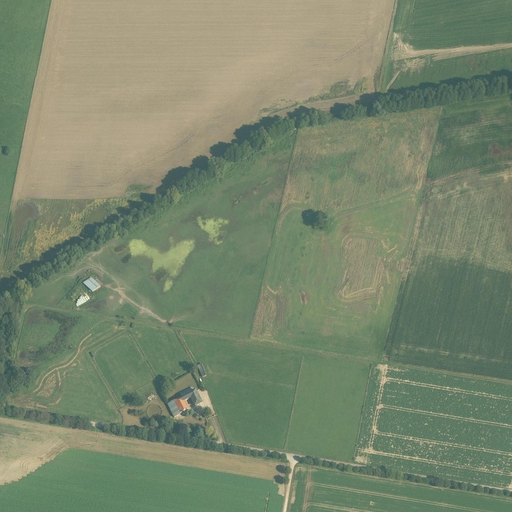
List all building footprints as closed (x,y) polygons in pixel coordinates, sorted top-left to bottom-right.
[(99,289),(89,276),(81,283),(91,295),(99,289)] [(202,377),(207,376),(203,364),(198,366),(202,377)] [(202,403),(195,391),(181,398),(184,402),(191,399),(195,407),(202,403)] [(184,402),(181,398),(174,401),(178,409),(186,406),(184,402)] [(174,418),(181,414),(178,409),(174,401),(168,405),(174,418)] [(188,411),(186,406),(178,409),(181,414),(188,411)]
